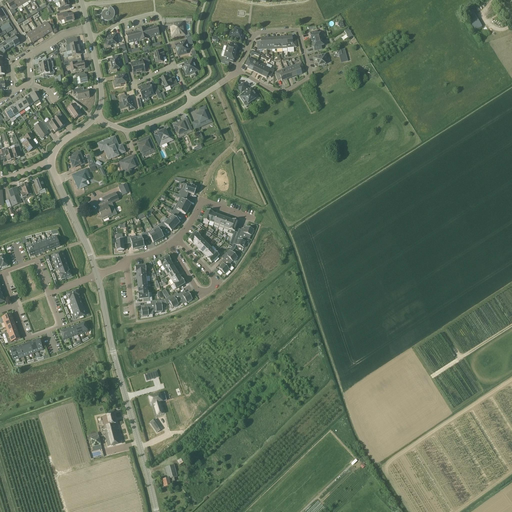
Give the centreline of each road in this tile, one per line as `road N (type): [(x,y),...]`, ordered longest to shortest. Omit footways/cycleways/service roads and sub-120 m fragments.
road 1 (tertiary): [(156,511),(97,276)]
road 2 (residential): [(252,35),(299,32),(307,78),(280,91),(237,70)]
road 3 (residential): [(201,201),(237,135),(217,85)]
road 4 (residential): [(178,239),(212,277),(210,289),(196,288),(170,245)]
road 5 (residential): [(90,39),(154,12),(174,64)]
road 6 (tertiary): [(97,276),(53,163)]
